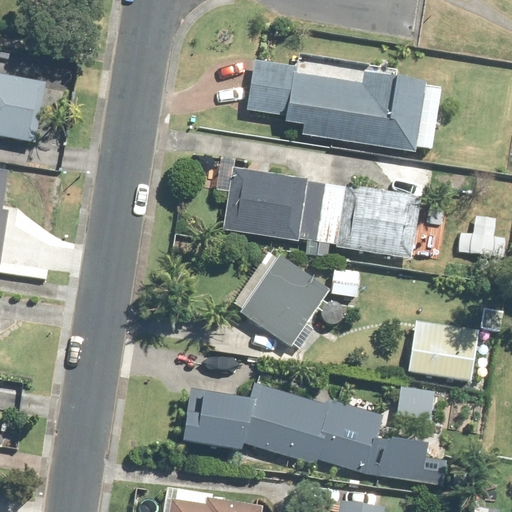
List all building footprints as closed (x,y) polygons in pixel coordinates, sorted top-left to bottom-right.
[(283,115),(283,119),(302,122),(300,133),(414,150),(424,79),(362,69),(360,80),(295,70),(296,64),(252,58),(245,109),(283,115)] [(0,134),(34,141),(44,87),(38,79),(0,71),(0,134)] [(305,179),(306,176),(231,165),(221,227),(296,239),(297,237),(317,240),(326,183),(305,179)] [(326,183),(317,240),(335,243),(335,244),(410,257),(420,195),(344,183),(344,185),(326,183)] [(0,247),(9,187),(0,186),(0,247)] [(258,262),(237,294),(243,298),(235,309),(289,346),(290,343),(298,349),(312,328),(305,322),(328,288),(275,251),(264,267),(258,262)] [(332,268),(330,292),(356,296),(358,271),(332,268)] [(503,314),(482,311),(480,331),(501,334),(503,314)] [(415,320),(407,370),(470,380),(477,329),(415,320)] [(366,468),(392,477),(390,483),(447,491),(452,463),(428,460),(431,446),(398,442),(396,450),(374,443),(383,414),(330,397),(328,403),(253,380),(248,397),(184,388),(173,447),(231,455),(236,440),(313,464),(315,457),(364,473),(366,468)] [(397,385),(394,413),(434,417),(437,388),(397,385)] [(211,496),(212,491),(164,485),(160,511),(258,511),(260,503),(211,496)] [(380,511),(381,504),(338,499),(335,511),(380,511)]
